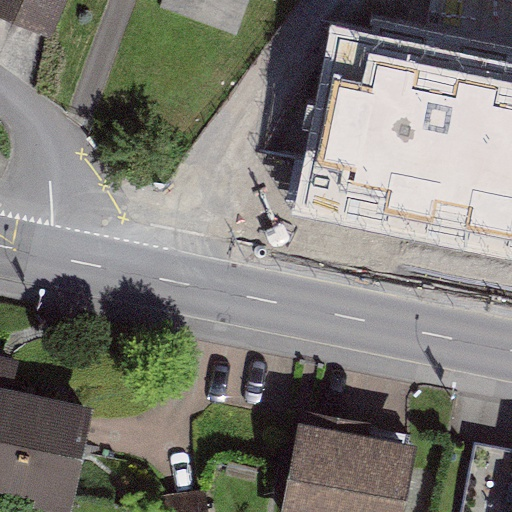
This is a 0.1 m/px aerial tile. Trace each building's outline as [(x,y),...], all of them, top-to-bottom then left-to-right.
[(55,0),(0,0),(0,4),(45,24),(55,0)] [(238,0),(170,0),(169,3),(231,24),(238,0)] [(511,68),(333,31),(295,217),(511,261),(511,68)] [(0,462),(69,477),(90,377),(0,358),(0,462)] [(303,400),(280,504),(318,511),(400,511),(420,423),(303,400)]
